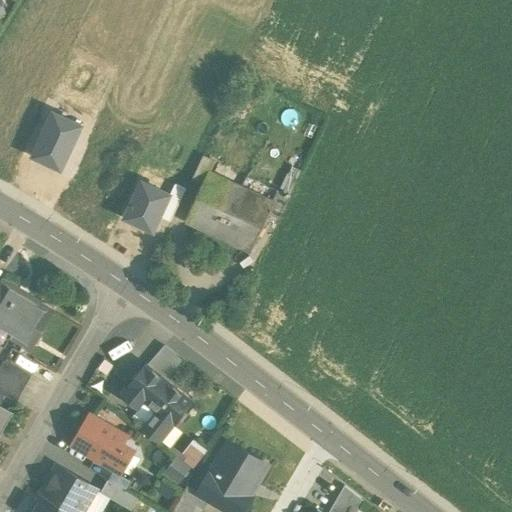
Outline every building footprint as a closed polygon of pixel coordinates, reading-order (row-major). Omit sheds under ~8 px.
[(33,158),(62,171),(82,127),(53,114),(33,158)] [(215,161),(203,156),(192,179),(203,184),(208,173),(209,174),(215,161)] [(209,174),(208,173),(203,184),(186,220),(251,251),(268,214),(273,204),(272,203),(209,174)] [(142,182),(125,217),(153,230),(159,217),(170,195),(142,182)] [(170,195),(159,217),(170,223),(186,189),(175,184),(170,195)] [(289,196),(277,191),(272,203),(273,204),(268,214),(279,219),(289,196)] [(52,310),(2,281),(0,284),(0,332),(29,349),(52,310)] [(30,377),(2,361),(0,364),(0,394),(15,402),(30,377)] [(191,401),(147,365),(142,371),(136,372),(133,377),(133,382),(129,388),(130,389),(144,400),(157,411),(142,430),(159,442),(191,401)] [(130,389),(124,396),(138,407),(144,400),(130,389)] [(124,436),(91,417),(74,445),(120,471),(130,453),(119,446),(124,436)] [(206,451),(193,441),(179,458),(193,468),(206,451)] [(228,441),(211,470),(210,470),(197,492),(196,493),(209,501),(228,511),(243,511),(253,495),(245,491),(252,480),(252,481),(264,461),(242,449),(241,449),(228,441)] [(164,472),(178,483),(190,468),(176,457),(164,472)] [(81,511),(96,488),(58,466),(42,495),(71,511),(81,511)] [(113,472),(107,481),(123,490),(129,481),(113,472)] [(101,492),(131,509),(137,498),(123,490),(107,481),(101,492)] [(197,492),(187,486),(179,500),(199,511),(202,511),(209,501),(196,493),(197,492)] [(356,511),(364,500),(344,486),(335,502),(353,511),(356,511)] [(71,511),(42,495),(31,511),(71,511)] [(199,511),(179,500),(172,511),(199,511)] [(353,511),(335,502),(328,511),(353,511)]
